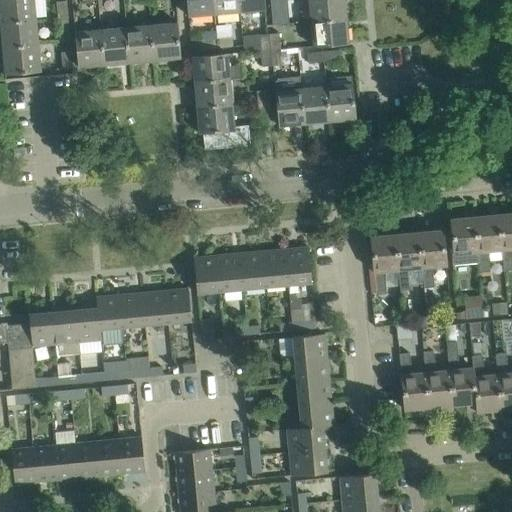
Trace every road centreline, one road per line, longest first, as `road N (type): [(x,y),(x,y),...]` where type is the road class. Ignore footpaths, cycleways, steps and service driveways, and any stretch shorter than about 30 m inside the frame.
road 1 (residential): [(0,210),(344,179)]
road 2 (residential): [(410,458),(396,455),(366,421),(344,179)]
road 3 (residential): [(145,511),(155,499),(149,428),(157,414),(240,407)]
